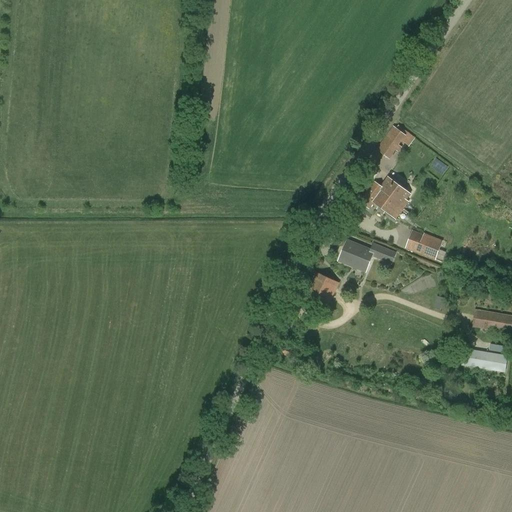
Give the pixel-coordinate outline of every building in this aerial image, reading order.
[(398,145),(405,136),(405,135),(397,129),(393,127),(386,136),(377,150),(390,160),(396,151),(400,153),(403,148),(398,145)] [(364,179),(359,177),(356,182),(360,185),(364,179)] [(375,182),(372,186),(379,191),(380,189),(393,199),(393,200),(403,208),(408,201),(406,200),(410,194),(388,178),(382,187),(375,182)] [(379,191),(372,186),(360,203),(369,209),(373,203),(396,219),(403,208),(393,200),(393,199),(380,189),(379,191)] [(405,248),(435,261),(442,243),(413,231),(405,248)] [(361,253),(364,247),(347,239),(338,259),(365,272),(368,266),(361,263),(365,255),(361,253)] [(371,250),(364,247),(361,253),(365,255),(361,263),(368,266),(374,254),(378,256),(377,258),(385,262),(385,260),(392,263),(396,254),(374,244),(371,250)] [(306,293),(329,304),(339,284),(317,273),(306,293)] [(434,308),(445,311),(448,299),(437,297),(434,308)] [(511,315),(475,310),(472,327),(510,333),(511,321),(511,315)] [(291,347),(278,343),(275,352),(288,357),(291,347)] [(464,349),(462,366),(505,373),(508,356),(464,349)]
